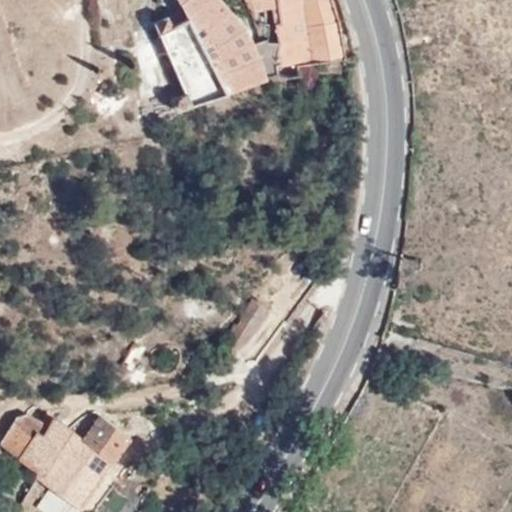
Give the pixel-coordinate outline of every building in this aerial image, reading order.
[(221,6),(218,0),(173,0),(189,29),(177,38),(167,22),(153,25),(176,67),(184,90),(171,96),(183,118),(250,83),(221,6)] [(247,0),(231,0),(221,6),(250,83),(267,74),(262,23),(247,0)] [(247,0),(262,23),(267,74),(302,87),(300,67),(339,49),(324,0),(247,0)] [(247,299),(232,335),(251,343),(267,307),(247,299)] [(33,510),(37,511),(80,511),(128,440),(98,421),(86,439),(53,421),(47,432),(14,412),(0,432),(0,445),(41,469),(46,486),(33,510)]
